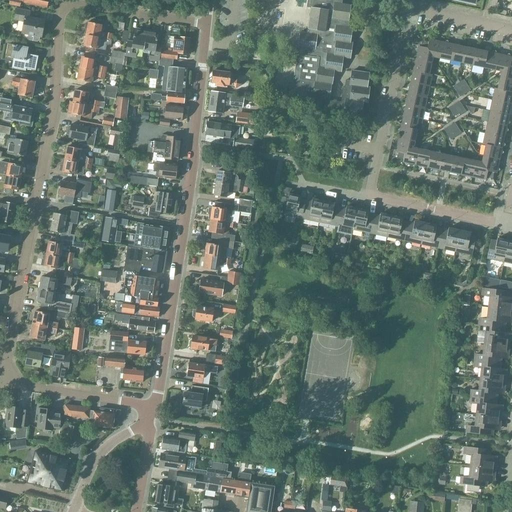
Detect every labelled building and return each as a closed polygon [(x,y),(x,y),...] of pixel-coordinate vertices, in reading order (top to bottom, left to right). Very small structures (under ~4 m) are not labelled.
[(24,0),(24,3),(47,8),(48,0),(24,0)] [(306,98),(308,98),(308,100),(322,102),(321,109),(344,112),(344,113),(362,116),(364,102),(368,102),(370,87),(368,87),(370,73),(352,70),(350,80),(346,80),(345,87),(343,87),(341,102),(329,100),(332,84),(333,84),(335,70),(342,71),(344,56),(351,57),(353,43),(351,42),(353,28),(350,28),(351,20),(349,20),(351,5),(341,4),(341,0),(307,0),(307,7),(312,8),(308,33),(300,32),(298,47),(299,47),(293,86),(290,86),(288,101),(305,103),(306,98)] [(16,9),(14,20),(24,21),(22,34),(28,35),(27,40),(37,42),(39,41),(39,37),(41,38),(44,23),(45,21),(36,19),(36,21),(29,20),(30,12),(16,9)] [(87,30),(86,35),(104,38),(112,40),(113,34),(101,32),(102,26),(88,23),(86,23),(85,24),(84,28),(85,30),(87,30)] [(137,50),(144,51),(146,32),(135,31),(133,42),(128,41),(128,43),(125,57),(136,58),(137,50)] [(146,32),(144,51),(150,52),(149,60),(159,62),(162,46),(157,46),(158,34),(146,32)] [(104,38),(86,35),(83,47),(97,50),(102,51),(103,44),(111,46),(112,40),(104,38)] [(161,51),(161,58),(179,60),(179,55),(188,55),(190,39),(174,38),(173,52),(161,51)] [(427,48),(432,57),(434,56),(436,56),(439,42),(435,41),(433,38),(430,40),(429,39),(428,42),(427,48)] [(446,60),(450,44),(449,44),(447,40),(443,42),(439,42),(436,56),(439,57),(438,58),(446,60)] [(8,44),(6,57),(14,59),(14,60),(13,68),(12,68),(25,71),(26,69),(35,70),(38,57),(27,55),(28,48),(8,44)] [(446,60),(460,63),(463,47),(450,44),(446,60)] [(416,57),(430,60),(431,58),(432,57),(427,48),(424,47),(420,47),(418,46),(418,47),(415,50),(417,53),(416,57)] [(463,47),(460,63),(473,66),(477,50),(463,47)] [(486,68),(490,52),(477,50),(473,66),(486,68)] [(490,52),(486,68),(495,70),(495,69),(498,70),(501,55),(497,54),(495,51),(492,53),(490,52)] [(111,58),(124,60),(125,54),(112,52),(111,58)] [(500,70),(501,72),(510,66),(511,60),(511,57),(508,54),(505,56),(501,55),(498,70),(500,70)] [(95,59),(81,57),(79,69),(106,74),(107,68),(94,66),(95,59)] [(414,66),(413,71),(429,75),(429,74),(431,63),(430,63),(430,60),(416,57),(415,61),(412,63),(414,66)] [(124,60),(111,58),(110,64),(122,66),(124,60)] [(502,73),(501,75),(511,77),(511,66),(510,66),(501,72),(502,73)] [(167,92),(186,94),(189,69),(170,67),(167,92)] [(108,74),(106,74),(79,69),(77,81),(91,84),(92,77),(105,80),(105,79),(107,80),(108,74)] [(215,87),(227,89),(227,86),(232,87),(232,89),(237,90),(239,82),(230,81),(230,76),(232,75),(229,72),(228,73),(218,72),(216,70),(211,73),(212,77),(211,84),(215,84),(215,87)] [(410,81),(410,82),(429,86),(432,75),(429,74),(429,75),(413,71),(412,76),(408,78),(410,81)] [(500,78),(497,89),(511,92),(511,77),(501,75),(501,78),(500,78)] [(18,96),(31,98),(35,82),(13,78),(11,86),(19,87),(18,96)] [(453,86),(460,97),(470,90),(463,80),(453,86)] [(408,93),(427,97),(429,86),(410,82),(410,83),(407,85),(409,89),(408,93)] [(494,88),(492,100),(511,104),(511,103),(511,102),(511,92),(497,89),(494,88)] [(75,90),(72,103),(103,108),(105,103),(87,100),(89,93),(75,90)] [(211,92),(208,112),(231,115),(234,96),(211,92)] [(162,97),(162,96),(156,95),(155,100),(184,104),(186,95),(169,93),(168,98),(162,97)] [(405,105),(424,109),(427,97),(408,93),(407,98),(404,100),(406,103),(405,105)] [(0,98),(0,109),(13,112),(11,120),(20,121),(19,124),(31,127),(34,113),(31,112),(31,110),(10,106),(12,101),(0,98)] [(492,100),(489,111),(508,115),(509,110),(511,108),(511,107),(511,105),(511,104),(492,100)] [(448,108),(455,118),(466,112),(459,101),(448,108)] [(103,108),(72,103),(71,108),(68,107),(67,113),(70,114),(70,115),(84,117),(85,111),(98,113),(97,116),(103,117),(104,109),(103,108)] [(422,120),(424,109),(405,105),(405,106),(402,108),(404,111),(403,116),(422,120)] [(161,119),(160,127),(170,128),(171,121),(183,122),(185,108),(167,106),(166,120),(161,119)] [(489,111),(487,122),(506,126),(506,125),(509,123),(507,120),(508,115),(489,111)] [(247,116),(237,115),(236,123),(256,125),(257,115),(247,114),(247,116)] [(420,131),(422,120),(403,116),(402,120),(399,123),(401,126),(401,127),(420,131)] [(114,120),(104,118),(102,125),(113,127),(114,120)] [(208,122),(206,136),(230,139),(230,138),(234,139),(232,147),(233,147),(252,150),(254,141),(238,139),(239,135),(240,127),(208,122)] [(443,129),(450,140),(461,133),(454,122),(443,129)] [(487,122),(485,133),(504,137),(505,133),(508,131),(506,127),(506,126),(487,122)] [(71,127),(69,127),(67,128),(66,134),(67,136),(69,136),(69,138),(78,140),(78,144),(93,147),(95,137),(87,135),(88,128),(71,125),(71,127)] [(10,128),(0,126),(0,132),(9,135),(10,128)] [(398,138),(414,141),(417,131),(419,131),(420,131),(401,127),(400,128),(397,130),(399,133),(398,138)] [(485,133),(482,144),(501,148),(502,147),(505,145),(503,142),(504,137),(485,133)] [(157,158),(177,161),(180,140),(159,137),(157,158)] [(398,152),(401,153),(404,154),(413,148),(412,146),(413,142),(414,142),(414,141),(398,138),(397,145),(394,147),(396,151),(395,152),(398,152)] [(16,139),(15,140),(8,139),(6,146),(9,147),(7,153),(25,157),(25,155),(26,154),(27,151),(26,150),(28,141),(16,139)] [(484,157),(484,158),(499,161),(500,155),(503,153),(501,150),(501,148),(482,144),(482,145),(485,145),(483,156),(484,157)] [(67,147),(64,160),(78,163),(91,165),(92,160),(83,158),(85,151),(81,150),(67,147)] [(409,164),(413,165),(416,150),(414,149),(413,148),(404,154),(403,160),(402,162),(403,163),(405,166),(409,164)] [(424,167),(427,151),(419,149),(419,150),(416,150),(413,165),(417,165),(419,169),(422,167),(424,167)] [(437,170),(440,154),(427,151),(424,167),(437,170)] [(437,170),(450,173),(454,157),(440,154),(437,170)] [(467,159),(454,157),(450,173),(463,175),(467,159)] [(483,162),(482,163),(487,171),(490,172),(493,173),(496,173),(496,172),(499,170),(497,167),(499,161),(484,158),(483,162)] [(470,177),(475,178),(478,163),(475,162),(475,161),(467,159),(463,175),(465,176),(467,179),(470,177)] [(60,165),(59,171),(62,172),(76,175),(82,176),(83,169),(90,170),(91,165),(78,163),(64,160),(63,166),(60,165)] [(157,173),(156,178),(175,180),(177,166),(155,163),(153,172),(157,173)] [(480,163),(478,163),(475,178),(479,179),(481,182),(484,180),(485,180),(486,178),(487,171),(482,163),(480,163)] [(0,169),(0,175),(21,179),(23,166),(8,164),(7,171),(3,170),(0,169)] [(215,184),(229,186),(243,188),(244,183),(237,182),(237,179),(237,177),(237,176),(236,176),(235,175),(234,175),(235,168),(222,166),(221,172),(217,171),(215,184)] [(0,175),(0,193),(3,194),(4,188),(18,191),(21,179),(0,175)] [(107,180),(106,187),(108,187),(110,190),(113,190),(115,189),(116,187),(116,181),(107,180)] [(60,181),(57,195),(73,198),(80,199),(81,192),(90,194),(92,184),(84,182),(77,181),(76,185),(60,181)] [(243,188),(229,186),(215,184),(213,196),(226,199),(227,193),(236,194),(236,193),(242,193),(243,188)] [(107,191),(104,210),(113,211),(116,192),(107,191)] [(151,210),(150,217),(157,218),(158,217),(160,216),(160,215),(161,213),(172,214),(174,196),(159,194),(157,208),(155,207),(153,208),(152,209),(151,210)] [(301,220),(305,203),(299,202),(300,197),(288,195),(284,216),(301,220)] [(134,197),(133,204),(143,205),(143,202),(144,198),(134,197)] [(239,199),(238,206),(251,208),(252,201),(239,199)] [(301,220),(319,223),(323,202),(312,200),(311,205),(305,203),(301,220)] [(15,205),(0,202),(0,221),(12,223),(15,205)] [(323,202),(319,223),(336,227),(339,211),(333,209),(334,205),(323,202)] [(351,236),(353,231),(357,209),(346,207),(345,212),(339,211),(336,227),(338,227),(337,233),(351,236)] [(225,217),(227,210),(211,208),(209,220),(225,223),(229,223),(239,225),(247,226),(248,223),(241,222),(241,220),(225,217)] [(353,231),(370,234),(373,218),(367,216),(368,212),(357,209),(353,231)] [(50,232),(63,234),(65,223),(77,225),(79,213),(67,211),(66,216),(54,214),(50,232)] [(370,234),(387,238),(391,217),(380,214),(379,219),(373,218),(370,234)] [(387,238),(404,241),(407,225),(401,224),(402,219),(391,217),(387,238)] [(104,229),(116,231),(113,230),(114,222),(117,223),(118,220),(106,218),(104,229)] [(223,235),(225,223),(209,220),(208,232),(223,235)] [(404,241),(421,245),(425,224),(414,221),(413,226),(407,225),(404,241)] [(438,248),(441,232),(435,231),(436,226),(425,224),(421,245),(438,248)] [(166,249),(168,231),(139,226),(136,248),(143,249),(143,248),(148,249),(154,250),(154,247),(166,249)] [(116,232),(116,231),(104,229),(102,241),(114,243),(114,240),(112,239),(113,231),(116,232)] [(459,231),(448,229),(447,233),(441,232),(438,248),(455,252),(459,231)] [(459,231),(455,252),(472,256),(475,239),(469,238),(470,233),(459,231)] [(9,237),(0,235),(0,250),(6,252),(9,237)] [(486,259),(503,262),(508,241),(497,239),(496,244),(490,242),(486,259)] [(54,243),(48,242),(46,254),(60,257),(73,259),(74,254),(69,253),(70,247),(75,248),(76,245),(76,242),(65,240),(64,245),(62,245),(62,244),(54,243)] [(232,250),(233,242),(219,240),(218,246),(206,244),(204,256),(231,260),(232,256),(226,255),(227,249),(232,250)] [(511,242),(508,241),(503,262),(511,264),(511,242)] [(313,246),(302,243),(300,250),(312,253),(313,246)] [(167,252),(154,250),(148,249),(143,248),(143,249),(127,247),(125,262),(124,271),(126,271),(139,273),(139,272),(138,272),(140,267),(151,269),(151,271),(162,273),(163,264),(165,264),(167,252)] [(60,257),(46,254),(45,260),(42,260),(41,266),(43,266),(43,267),(63,271),(64,263),(72,265),(73,259),(60,257)] [(230,265),(231,260),(204,256),(202,269),(218,271),(219,266),(223,266),(224,265),(230,265)] [(117,272),(101,270),(100,277),(101,277),(116,279),(117,272)] [(228,272),(227,279),(240,280),(242,274),(228,272)] [(41,277),(39,290),(55,293),(56,284),(70,287),(72,278),(58,275),(57,280),(41,277)] [(161,288),(162,281),(139,278),(125,275),(123,294),(124,294),(123,302),(139,304),(139,305),(157,307),(159,299),(160,299),(161,288)] [(240,280),(227,279),(226,285),(239,287),(240,280)] [(216,295),(221,296),(223,289),(217,288),(218,283),(201,280),(199,293),(216,296),(216,295)] [(492,280),(490,288),(498,289),(500,281),(492,280)] [(501,281),(500,287),(507,289),(508,282),(501,281)] [(485,306),(485,308),(511,310),(511,304),(511,298),(507,298),(508,292),(483,289),(482,296),(490,296),(489,306),(485,306)] [(60,294),(55,293),(39,290),(37,302),(52,305),(51,310),(54,311),(65,313),(69,314),(70,314),(71,309),(71,305),(67,304),(58,302),(60,294)] [(140,305),(140,306),(140,312),(137,311),(137,314),(139,314),(139,315),(158,317),(160,307),(140,305)] [(236,307),(223,305),(221,313),(235,315),(236,307)] [(195,320),(211,323),(212,318),(218,319),(220,311),(214,310),(197,307),(196,311),(194,311),(193,312),(192,316),(193,318),(195,318),(195,320)] [(479,319),(479,325),(504,328),(504,322),(509,323),(510,317),(511,317),(511,314),(511,310),(485,308),(485,310),(488,310),(487,320),(479,319)] [(47,321),(49,314),(35,311),(32,325),(46,328),(57,329),(58,323),(47,321)] [(65,313),(54,311),(53,317),(67,320),(69,314),(65,313)] [(116,315),(115,321),(123,322),(123,325),(129,325),(128,330),(153,333),(155,324),(149,323),(149,319),(116,315)] [(46,328),(32,325),(30,338),(43,341),(45,333),(55,335),(57,329),(46,328)] [(481,342),(481,343),(508,347),(509,340),(507,340),(508,334),(503,334),(504,328),(479,325),(478,331),(486,332),(485,342),(481,342)] [(75,328),(72,350),(81,351),(84,329),(75,328)] [(110,331),(109,340),(117,341),(117,340),(127,341),(128,333),(110,331)] [(217,340),(192,336),(190,349),(215,353),(217,340)] [(117,341),(116,352),(144,355),(146,342),(127,341),(117,340),(117,341)] [(508,353),(508,347),(481,343),(481,345),(484,346),(483,356),(475,355),(474,361),(500,364),(500,358),(505,359),(506,353),(508,353)] [(42,356),(53,357),(54,351),(36,348),(35,353),(27,352),(24,365),(40,368),(42,356)] [(61,376),(66,377),(67,371),(70,354),(54,351),(53,357),(49,375),(60,378),(61,376)] [(228,357),(216,355),(215,364),(227,365),(228,357)] [(123,381),(142,383),(144,370),(133,369),(133,367),(124,366),(125,359),(106,357),(105,367),(121,369),(121,374),(124,374),(123,381)] [(499,369),(500,364),(474,361),(474,367),(482,368),(481,378),(477,377),(477,379),(504,382),(505,376),(503,376),(504,370),(499,369)] [(218,368),(188,363),(186,377),(203,379),(204,373),(217,375),(218,368)] [(471,390),(470,397),(496,400),(496,394),(501,394),(501,388),(503,389),(504,382),(477,379),(477,381),(480,382),(479,391),(471,390)] [(184,392),(182,405),(200,408),(201,401),(206,402),(208,389),(192,386),(191,393),(184,392)] [(473,413),(473,415),(500,418),(501,412),(499,412),(499,406),(495,405),(496,400),(470,397),(470,403),(478,404),(476,414),(473,413)] [(99,412),(90,411),(90,408),(65,405),(64,416),(93,419),(92,426),(106,428),(113,429),(114,422),(117,422),(119,411),(99,409),(99,412)] [(5,427),(16,428),(16,430),(17,439),(26,438),(27,427),(29,411),(22,410),(23,408),(7,407),(5,427)] [(36,429),(52,431),(52,429),(59,429),(60,413),(54,413),(54,411),(39,409),(36,429)] [(500,418),(473,415),(472,417),(476,417),(475,427),(467,426),(466,433),(491,436),(492,430),(497,430),(497,424),(499,424),(500,418)] [(61,436),(58,436),(57,447),(63,447),(69,423),(63,422),(61,436)] [(77,428),(70,426),(66,440),(74,442),(77,428)] [(178,439),(164,437),(162,450),(184,453),(186,441),(194,442),(195,434),(180,431),(178,439)] [(467,464),(467,466),(494,469),(495,463),(493,463),(494,457),(489,456),(490,450),(464,448),(464,454),(472,455),(471,465),(467,464)] [(61,492),(62,492),(70,460),(69,460),(35,451),(27,483),(61,492)] [(195,459),(173,455),(161,454),(159,468),(226,479),(227,472),(228,465),(213,462),(211,470),(207,469),(207,472),(193,470),(195,459)] [(494,469),(467,466),(467,468),(470,469),(469,478),(461,477),(460,484),(486,487),(486,481),(491,481),(491,475),(493,476),(494,469)] [(219,493),(220,493),(242,497),(241,498),(248,499),(245,511),(270,511),(274,487),(256,484),(222,479),(206,476),(177,472),(176,482),(191,485),(190,488),(204,491),(203,499),(217,502),(218,502),(219,493)] [(174,499),(176,489),(156,486),(154,502),(164,504),(163,508),(173,509),(173,505),(182,507),(183,500),(174,499)] [(209,510),(217,511),(218,502),(217,502),(202,499),(201,509),(209,510)] [(288,511),(290,501),(284,500),(283,507),(281,511),(288,511)] [(465,500),(463,511),(470,511),(471,501),(465,500)] [(422,511),(424,503),(411,502),(410,511),(422,511)]
